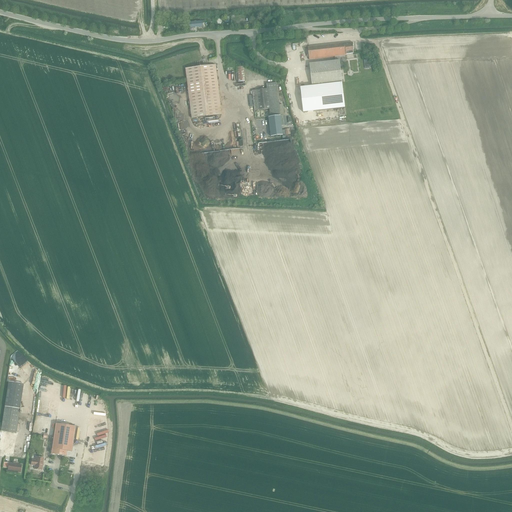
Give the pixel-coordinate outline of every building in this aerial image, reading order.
[(174,30),(189,28),(203,27),(202,21),(189,23),(189,20),(188,21),(188,20),(192,20),(196,20),(196,17),(175,19),(175,23),(173,23),(174,30)] [(308,48),(308,55),(309,60),(347,56),(346,54),(354,54),(353,43),(345,44),(308,48)] [(339,61),(309,64),(312,86),(342,83),(339,61)] [(215,65),(185,69),(192,119),(222,115),(215,65)] [(236,67),(237,82),(245,81),(244,66),(236,67)] [(267,89),(252,91),(254,111),(269,109),(270,117),(280,116),(276,83),(268,84),(266,84),(267,89)] [(312,86),(300,87),(303,112),(344,107),(342,83),(312,86)] [(8,382),(5,407),(1,431),(16,434),(19,409),(24,384),(8,382)] [(71,451),(75,427),(56,424),(52,449),(51,449),(51,454),(66,456),(67,451),(71,451)] [(42,470),(44,458),(36,457),(35,460),(32,460),(31,465),(35,466),(34,469),(42,470)] [(20,473),(21,465),(17,464),(17,463),(13,463),(13,464),(9,463),(8,468),(8,471),(20,473)]
